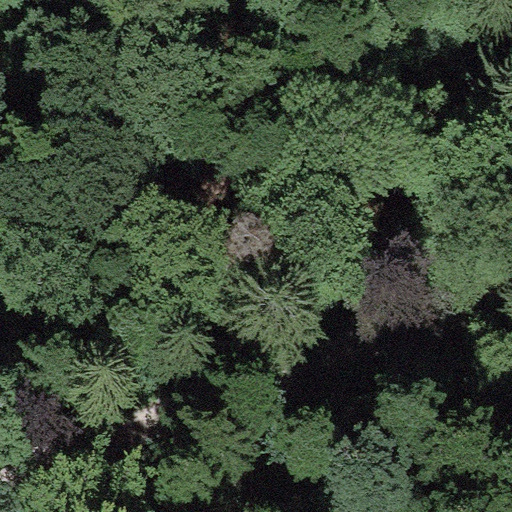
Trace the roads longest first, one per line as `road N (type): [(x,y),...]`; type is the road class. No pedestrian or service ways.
road 1 (track): [(511,302),(0,468)]
road 2 (track): [(0,103),(53,72),(87,0)]
